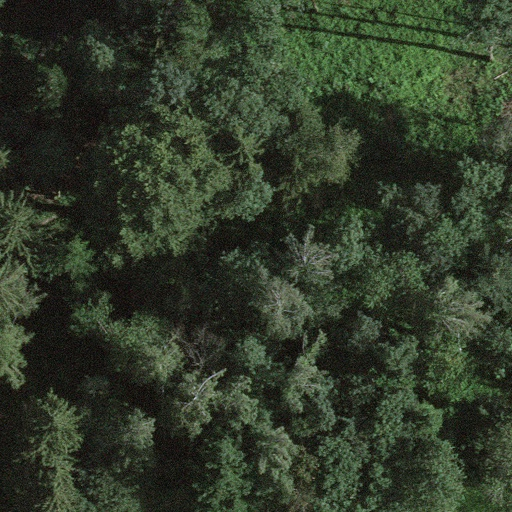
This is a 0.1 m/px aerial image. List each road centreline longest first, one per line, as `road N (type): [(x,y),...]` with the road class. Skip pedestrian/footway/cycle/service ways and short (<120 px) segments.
road 1 (track): [(0,248),(78,209),(185,177),(511,167)]
road 2 (track): [(0,136),(57,47),(111,0)]
